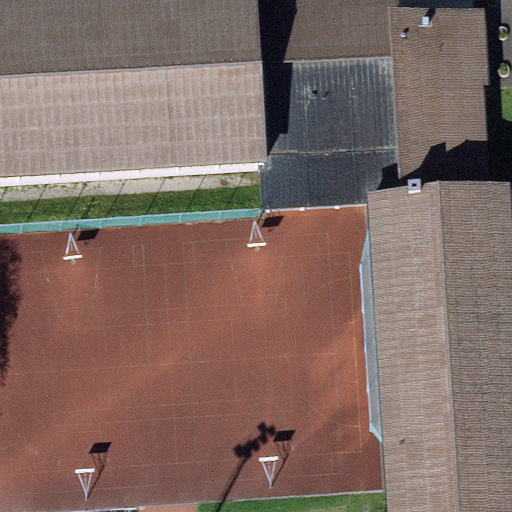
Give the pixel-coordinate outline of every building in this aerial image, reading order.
[(20,0),(1,1),(0,1),(0,183),(267,170),(268,154),(263,63),(260,0),(20,0)] [(260,0),(263,63),(393,56),(390,10),(395,10),(394,0),(260,0)] [(395,10),(390,10),(393,56),(398,147),(401,187),(487,182),(476,5),(395,10)] [(393,56),(263,63),(268,154),(398,147),(393,56)] [(268,154),(267,170),(270,208),(367,203),(366,188),(401,187),(398,147),(268,154)] [(487,182),(401,187),(366,188),(367,203),(382,511),(511,511),(511,245),(509,181),(487,182)]
